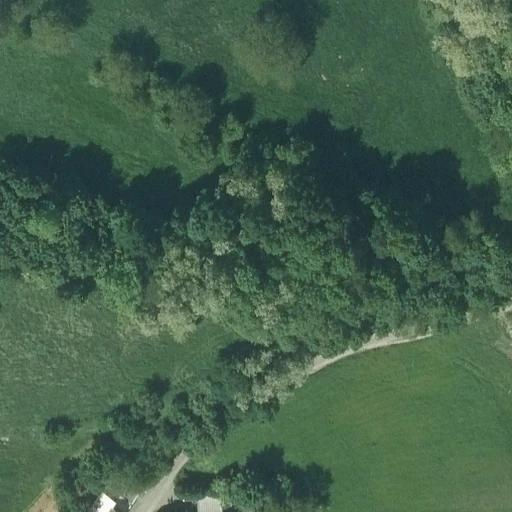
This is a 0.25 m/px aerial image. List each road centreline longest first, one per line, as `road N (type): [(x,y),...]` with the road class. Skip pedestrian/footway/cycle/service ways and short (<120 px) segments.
road 1 (track): [(0,11),(375,220),(390,337)]
road 2 (track): [(183,460),(261,393),(344,348),(511,305)]
